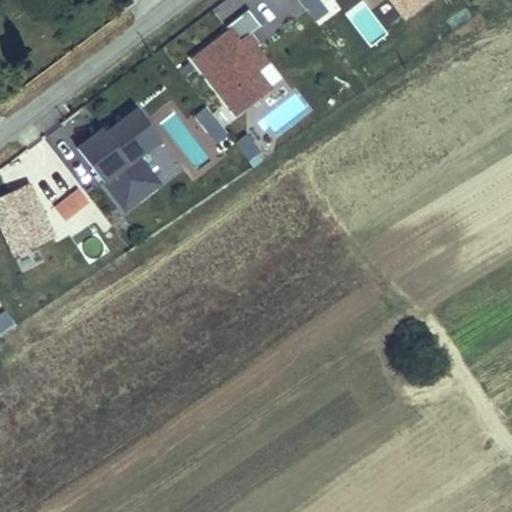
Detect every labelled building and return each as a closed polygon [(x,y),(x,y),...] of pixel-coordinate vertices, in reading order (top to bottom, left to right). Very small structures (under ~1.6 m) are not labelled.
[(299,0),(310,21),(326,14),(318,0),(299,0)] [(384,0),(400,22),(430,0),(384,0)] [(228,118),(282,84),(249,33),(260,27),(251,12),(186,53),(228,118)] [(271,135),(308,112),(298,95),(261,118),(271,135)] [(205,104),(192,114),(215,147),(229,137),(205,104)] [(122,215),(161,185),(140,157),(160,143),(132,105),(73,150),(122,215)] [(175,119),(165,130),(184,146),(194,135),(175,119)] [(236,144),(248,159),(258,150),(246,136),(236,144)] [(63,165),(47,176),(62,198),(51,205),(63,222),(90,203),(63,165)] [(29,182),(0,194),(0,234),(10,258),(54,238),(29,182)] [(0,305),(0,334),(14,325),(0,305)]
